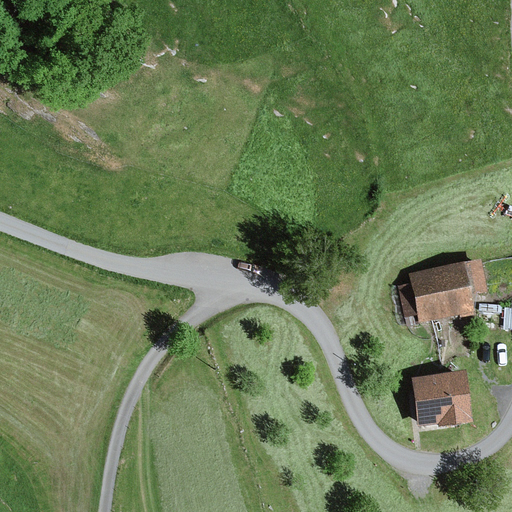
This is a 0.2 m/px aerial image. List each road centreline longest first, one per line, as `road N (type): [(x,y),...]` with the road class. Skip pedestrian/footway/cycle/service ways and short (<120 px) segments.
road 1 (tertiary): [(511,421),(476,454),(436,464),(403,460),(365,425),(327,332),(283,292),(241,276),(147,271),(0,221)]
road 2 (track): [(241,276),(148,364),(126,411),(106,511)]
